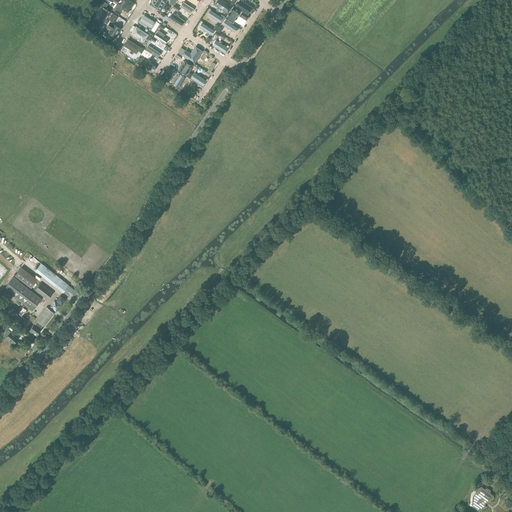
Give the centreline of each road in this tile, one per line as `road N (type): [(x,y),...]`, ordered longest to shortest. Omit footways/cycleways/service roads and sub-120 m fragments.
road 1 (track): [(0,510),(490,0)]
road 2 (unclassified): [(0,396),(99,273),(239,69)]
